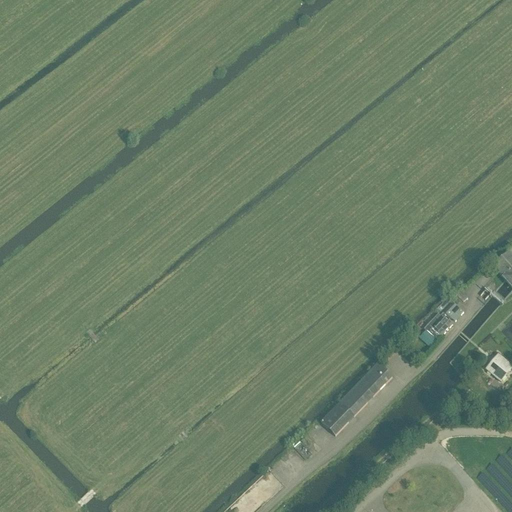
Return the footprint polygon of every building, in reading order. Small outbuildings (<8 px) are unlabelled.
[(511,287),(511,256),(510,254),(495,268),(507,282),(511,287)] [(461,293),(453,301),(452,302),(459,309),(468,301),(461,293)] [(448,322),(447,321),(449,318),(455,323),(464,314),(458,309),(459,309),(452,302),(453,301),(449,297),(441,303),(443,305),(435,312),(438,315),(429,326),(442,338),(453,326),(448,322)] [(407,335),(401,341),(408,347),(411,344),(412,345),(420,338),(419,337),(420,335),(415,330),(408,337),(407,335)] [(501,383),(511,369),(511,367),(498,356),(486,371),(501,383)] [(335,438),(354,418),(392,379),(378,365),(321,424),(335,438)]
